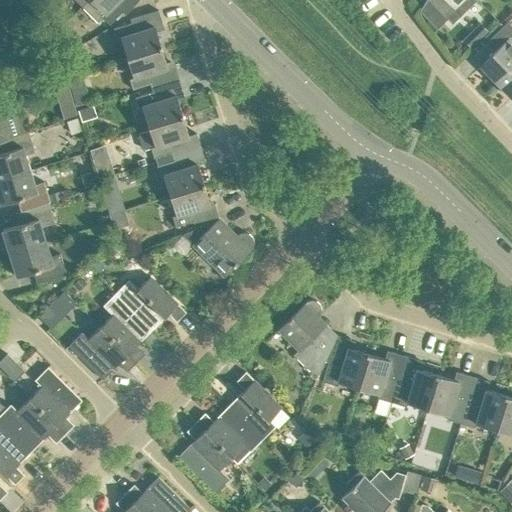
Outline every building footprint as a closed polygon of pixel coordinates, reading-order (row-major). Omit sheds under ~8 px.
[(87,0),(81,7),(97,23),(101,18),(108,25),(121,12),(124,14),(138,0),(87,0)] [(430,0),(429,1),(447,19),(450,23),(474,0),(430,0)] [(120,38),(127,58),(160,47),(154,27),(162,25),(157,10),(129,19),(130,23),(113,29),(116,39),(120,38)] [(479,66),(495,82),(511,63),(511,42),(508,38),(511,34),(511,28),(506,22),(488,39),(497,48),(479,66)] [(65,23),(61,30),(64,38),(67,37),(68,33),(70,33),(73,24),(65,23)] [(149,84),(150,88),(179,79),(174,65),(167,67),(160,47),(127,58),(133,78),(128,79),(132,90),(149,84)] [(511,63),(495,82),(510,98),(511,96),(511,63)] [(142,106),(148,126),(182,116),(175,96),(183,93),(179,79),(150,88),(152,92),(134,97),(137,108),(142,106)] [(0,141),(3,140),(13,137),(26,133),(15,97),(0,101),(0,141)] [(76,114),(73,103),(59,107),(63,118),(76,114)] [(154,158),(156,162),(200,148),(196,134),(188,136),(182,116),(148,126),(149,130),(139,133),(137,137),(141,148),(144,150),(150,148),(153,158),(154,158)] [(78,119),(67,122),(70,132),(81,128),(78,119)] [(0,153),(0,178),(29,170),(25,155),(34,152),(28,132),(26,133),(13,137),(3,140),(7,151),(0,153)] [(163,175),(169,195),(203,185),(197,165),(205,162),(200,148),(156,162),(157,166),(155,166),(159,177),(163,175)] [(0,204),(21,198),(25,210),(48,203),(50,202),(43,182),(34,185),(29,170),(0,178),(0,204)] [(119,190),(114,176),(99,181),(103,195),(119,190)] [(192,222),(194,229),(218,218),(213,204),(209,205),(203,185),(169,195),(176,215),(171,217),(174,227),(192,222)] [(60,191),(49,195),(51,202),(62,198),(60,191)] [(1,230),(9,253),(45,242),(41,227),(54,223),(48,203),(25,210),(14,213),(18,225),(1,230)] [(194,229),(199,234),(190,244),(223,277),(252,248),(253,243),(252,238),(248,234),(243,233),(238,234),(236,236),(218,218),(194,229)] [(45,242),(9,253),(16,277),(32,272),(36,284),(66,274),(59,254),(50,257),(45,242)] [(104,267),(96,259),(90,265),(98,272),(104,267)] [(77,293),(88,282),(82,275),(70,286),(77,293)] [(128,280),(115,293),(152,329),(167,314),(176,322),(185,312),(149,276),(137,289),(128,280)] [(111,315),(99,327),(135,363),(144,353),(136,345),(152,329),(115,293),(102,306),(111,315)] [(317,375),(324,361),(336,335),(318,317),(320,315),(321,310),(320,305),(316,301),(311,300),(306,301),(277,330),(297,350),(293,355),(309,371),(317,375)] [(51,302),(38,316),(49,327),(63,314),(51,302)] [(135,363),(99,327),(87,339),(81,333),(68,346),(102,380),(118,363),(126,372),(135,363)] [(338,381),(358,387),(368,354),(348,348),(350,339),(336,335),(324,361),(327,362),(321,381),(336,386),(338,381)] [(376,398),(391,402),(405,356),(390,352),(388,360),(368,354),(358,387),(378,394),(376,398)] [(24,371),(6,353),(0,359),(0,367),(14,381),(24,371)] [(407,402),(427,408),(437,375),(417,369),(419,360),(405,356),(391,402),(405,407),(407,402)] [(40,386),(28,398),(64,434),(73,425),(65,417),(81,400),(47,367),(34,380),(40,386)] [(244,389),(228,405),(262,439),(275,426),(268,420),(281,407),(245,371),(235,381),(244,389)] [(445,419),(460,423),(474,377),(459,373),(457,381),(437,375),(427,408),(447,414),(445,419)] [(475,423),(495,429),(506,396),(485,390),(488,381),(474,377),(460,423),(474,428),(475,423)] [(511,397),(506,396),(495,429),(511,434),(511,397)] [(9,404),(0,413),(0,420),(31,451),(47,435),(55,443),(64,434),(28,398),(16,410),(9,404)] [(204,413),(195,422),(236,463),(249,451),(249,452),(262,439),(228,405),(212,421),(204,413)] [(0,420),(0,470),(14,484),(24,475),(15,466),(31,451),(0,420)] [(236,463),(195,422),(186,431),(194,439),(178,455),(215,492),(228,479),(219,470),(230,458),(236,464),(236,463)] [(315,439),(306,430),(297,438),(306,448),(315,439)] [(407,445),(400,449),(404,458),(412,453),(407,445)] [(381,511),(391,503),(389,502),(394,497),(398,499),(405,475),(395,472),(389,479),(379,469),(368,481),(358,471),(345,484),(349,488),(340,498),(346,504),(343,508),(346,511),(381,511)] [(133,484),(124,493),(142,511),(189,511),(191,510),(157,476),(141,492),(133,484)] [(432,492),(435,481),(436,479),(423,476),(419,488),(429,491),(432,492)] [(270,484),(263,477),(257,483),(264,490),(270,484)] [(123,511),(121,511),(142,511),(124,493),(115,503),(123,511)] [(329,511),(319,501),(309,511),(304,507),(299,511),(329,511)] [(448,511),(446,509),(443,511),(433,511),(427,506),(421,503),(417,511),(448,511)]
